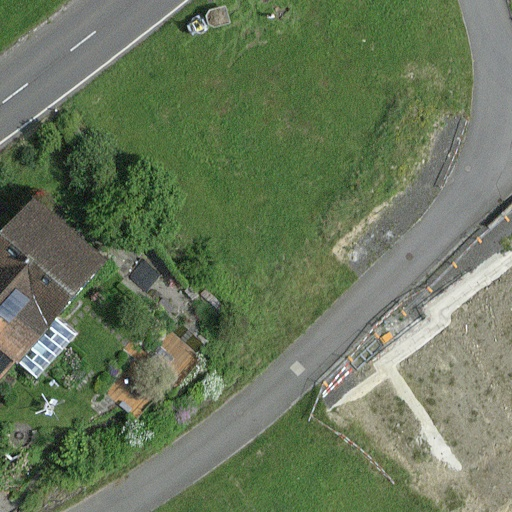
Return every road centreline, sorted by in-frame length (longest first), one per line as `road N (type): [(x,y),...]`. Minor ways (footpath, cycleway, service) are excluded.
road 1 (unclassified): [(511,141),(292,372),(106,511)]
road 2 (primary): [(136,0),(0,109)]
